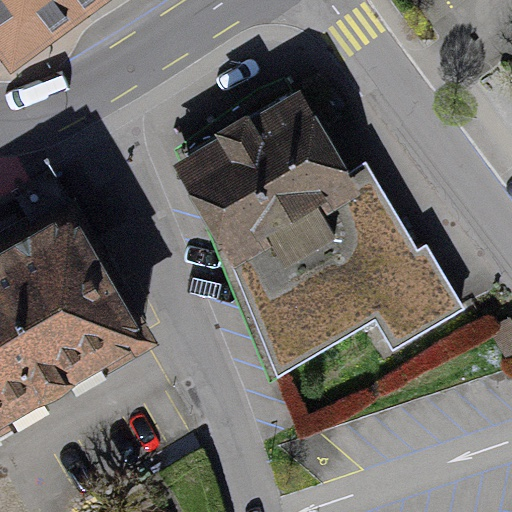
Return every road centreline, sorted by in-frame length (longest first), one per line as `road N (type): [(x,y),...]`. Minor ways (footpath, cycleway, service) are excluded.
road 1 (residential): [(90,93),(212,367),(255,511)]
road 2 (residential): [(329,0),(511,244)]
road 3 (residential): [(233,0),(90,93)]
